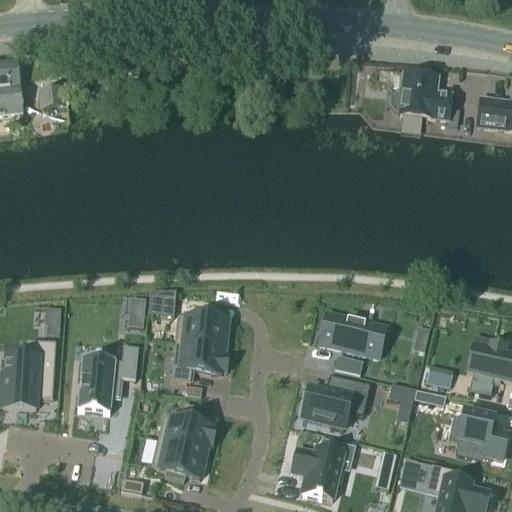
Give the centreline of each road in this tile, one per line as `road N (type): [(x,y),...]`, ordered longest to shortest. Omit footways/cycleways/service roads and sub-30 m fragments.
road 1 (secondary): [(511,45),(157,16)]
road 2 (residential): [(234,316),(254,319),(260,358),(259,432),(235,511)]
road 3 (secondary): [(0,27),(157,16)]
